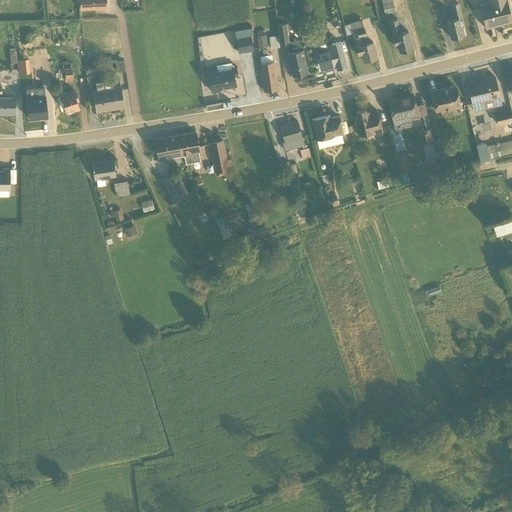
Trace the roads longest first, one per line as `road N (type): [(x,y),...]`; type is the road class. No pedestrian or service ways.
road 1 (residential): [(0,144),(264,108),(511,48)]
road 2 (track): [(466,174),(189,265),(130,129)]
road 3 (track): [(370,436),(290,233)]
